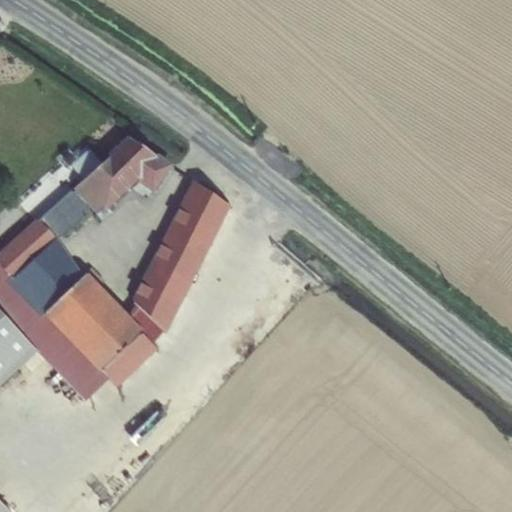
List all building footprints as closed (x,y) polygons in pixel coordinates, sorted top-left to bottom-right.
[(181,162),(141,135),(49,216),(68,236),(104,205),(110,209),(148,176),(163,187),(181,162)] [(174,326),(237,202),(203,178),(145,296),(174,326)] [(54,306),(92,267),(76,250),(68,236),(49,216),(6,255),(54,306)] [(0,260),(0,293),(90,389),(95,394),(117,373),(54,306),(6,255),(0,260)] [(92,267),(54,306),(117,373),(125,381),(166,342),(164,340),(137,313),(92,267)] [(137,313),(164,340),(174,326),(145,296),(137,313)] [(0,390),(46,346),(0,299),(0,390)] [(0,511),(24,511),(25,511),(0,486),(0,511)]
